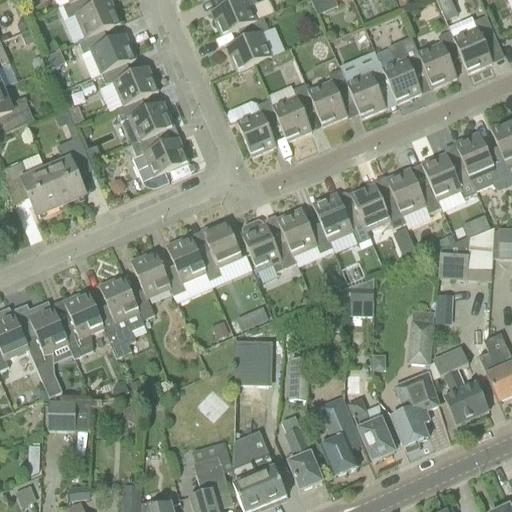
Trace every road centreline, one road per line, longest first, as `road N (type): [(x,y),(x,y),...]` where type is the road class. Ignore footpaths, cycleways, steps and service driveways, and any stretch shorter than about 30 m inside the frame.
road 1 (residential): [(223,179),(251,198),(511,88)]
road 2 (residential): [(0,285),(208,195),(223,179)]
road 3 (residential): [(223,179),(222,155),(162,0)]
road 4 (tertiary): [(362,511),(511,445)]
